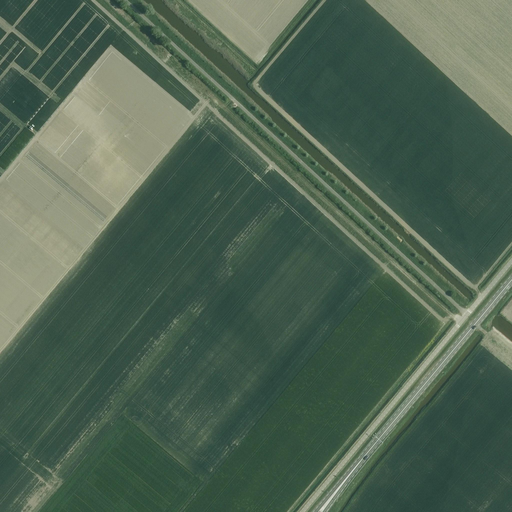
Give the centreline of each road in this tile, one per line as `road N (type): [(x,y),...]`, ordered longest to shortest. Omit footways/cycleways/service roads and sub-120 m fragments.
road 1 (unclassified): [(301,511),(511,260)]
road 2 (primary): [(358,463),(511,280)]
